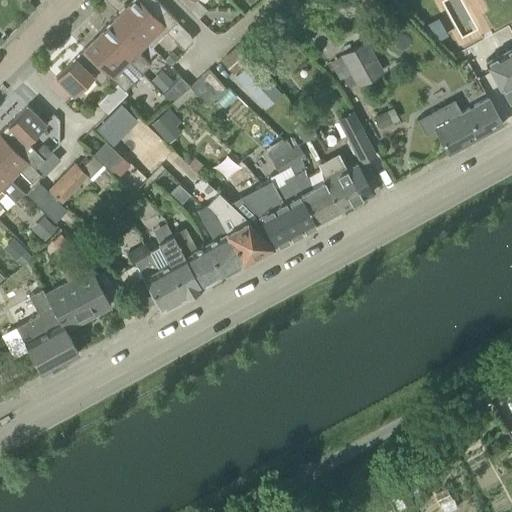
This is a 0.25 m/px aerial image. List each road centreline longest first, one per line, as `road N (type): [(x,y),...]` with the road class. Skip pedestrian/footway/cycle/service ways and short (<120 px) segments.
road 1 (tertiary): [(0,440),(511,160)]
road 2 (unclassified): [(242,511),(511,360)]
